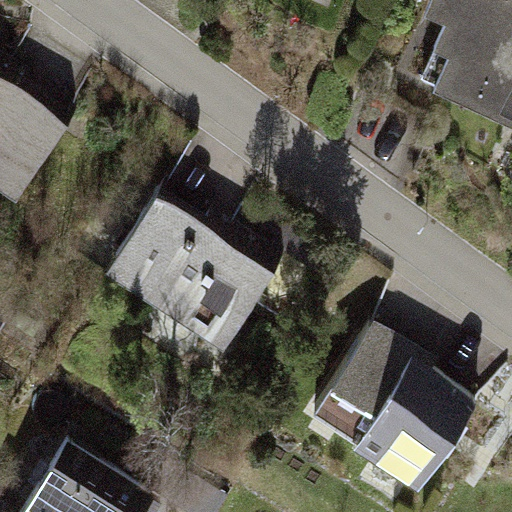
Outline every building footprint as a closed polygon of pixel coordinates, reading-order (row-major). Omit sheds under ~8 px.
[(461,62),(445,98),(511,128),(511,0),(447,0),(439,19),(456,27),(444,55),(461,62)] [(0,73),(0,175),(19,188),(66,116),(0,73)] [(181,192),(122,271),(244,363),(303,284),(181,192)] [(432,483),(486,399),(371,326),(317,410),(432,483)] [(136,511),(59,462),(26,511),(136,511)]
